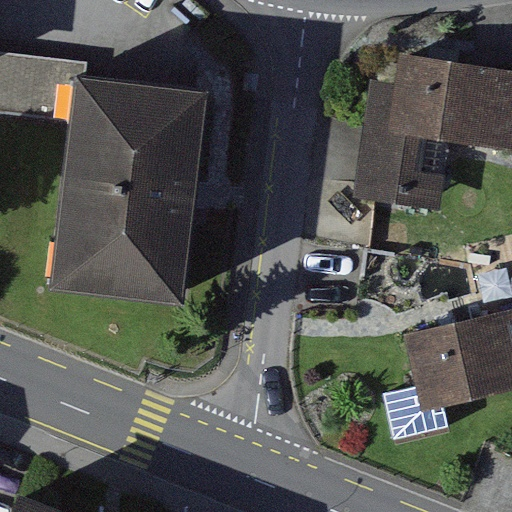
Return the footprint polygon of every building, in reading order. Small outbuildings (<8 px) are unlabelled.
[(85,62),(0,50),(0,112),(77,123),(82,84),(85,62)] [(448,209),(459,143),(511,151),(511,74),(418,59),(414,87),(386,82),(367,196),(448,209)] [(218,103),(82,84),(77,123),(55,283),(191,301),(218,103)] [(511,392),(511,316),(421,336),(436,408),(511,392)] [(47,511),(15,500),(10,511),(47,511)]
